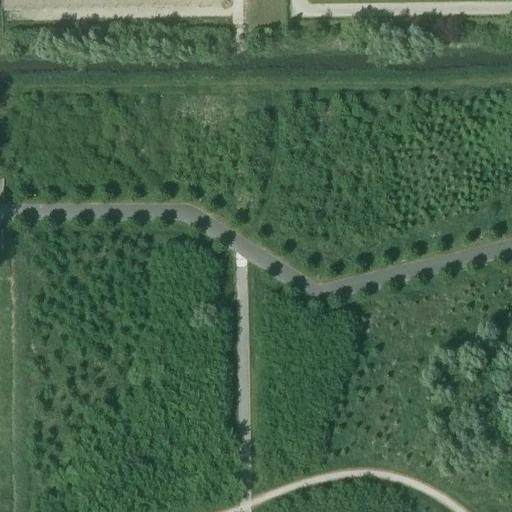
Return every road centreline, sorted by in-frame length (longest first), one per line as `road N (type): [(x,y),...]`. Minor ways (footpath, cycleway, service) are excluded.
road 1 (track): [(1,214),(187,215),(318,295),(511,249)]
road 2 (track): [(244,511),(239,246)]
